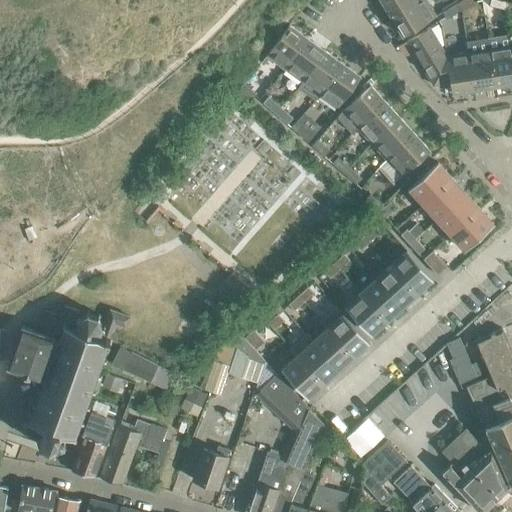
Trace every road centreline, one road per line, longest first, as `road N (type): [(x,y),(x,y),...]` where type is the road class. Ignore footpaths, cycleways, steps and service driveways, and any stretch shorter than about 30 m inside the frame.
road 1 (residential): [(321,411),(511,243)]
road 2 (residential): [(510,178),(344,9)]
road 3 (residential): [(180,511),(0,465)]
